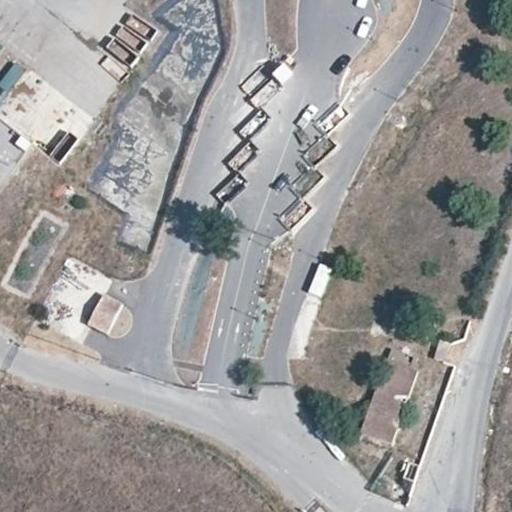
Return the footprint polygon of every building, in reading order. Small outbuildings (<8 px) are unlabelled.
[(0,82),(13,90),(29,62),(0,45),(0,82)] [(55,104),(33,127),(55,149),(78,126),(55,104)] [(228,118),(242,135),(260,121),(247,104),(228,118)] [(316,265),(286,356),(301,360),(330,270),(316,265)] [(108,335),(123,306),(104,297),(89,326),(108,335)] [(450,346),(441,343),(435,360),(444,363),(450,346)] [(392,446),(419,372),(388,362),(362,435),(392,446)]
